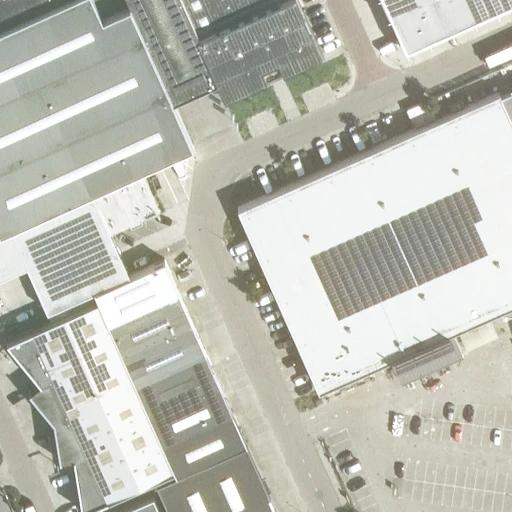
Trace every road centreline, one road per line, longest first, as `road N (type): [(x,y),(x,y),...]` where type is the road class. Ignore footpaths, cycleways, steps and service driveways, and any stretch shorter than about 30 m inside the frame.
road 1 (residential): [(325,511),(216,266),(228,170),(386,99)]
road 2 (residential): [(386,99),(511,37)]
road 3 (residential): [(53,511),(0,403)]
